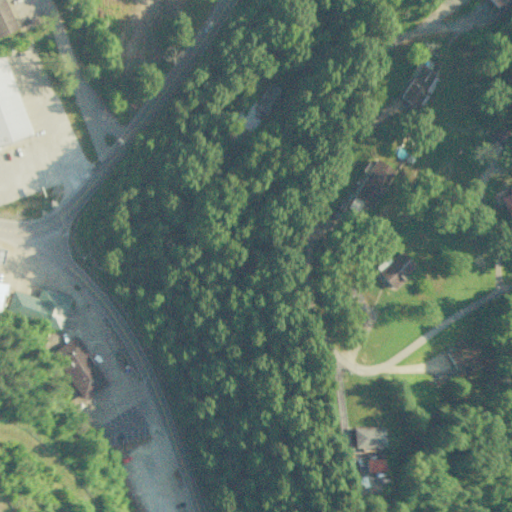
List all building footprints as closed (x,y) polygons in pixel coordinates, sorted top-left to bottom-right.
[(0,0),(0,33),(12,28),(0,0)] [(502,0),(486,0),(494,8),(502,0)] [(0,143),(27,136),(2,54),(0,54),(0,143)] [(418,108),(427,92),(429,93),(438,77),(416,64),(398,96),(418,108)] [(254,101),(269,111),(282,92),(267,82),(254,101)] [(394,171),(375,158),(350,194),(369,207),(394,171)] [(511,213),(511,190),(498,197),(505,216),(511,213)] [(413,266),(398,250),(375,271),(389,288),(413,266)] [(34,297),(9,289),(2,312),(58,329),(68,296),(37,286),(34,297)] [(50,350),(77,398),(102,384),(75,336),(50,350)] [(451,368),(461,364),(464,371),(478,365),(467,338),(453,344),(454,347),(444,351),(451,368)] [(351,446),(381,446),(380,426),(351,427),(351,446)]
